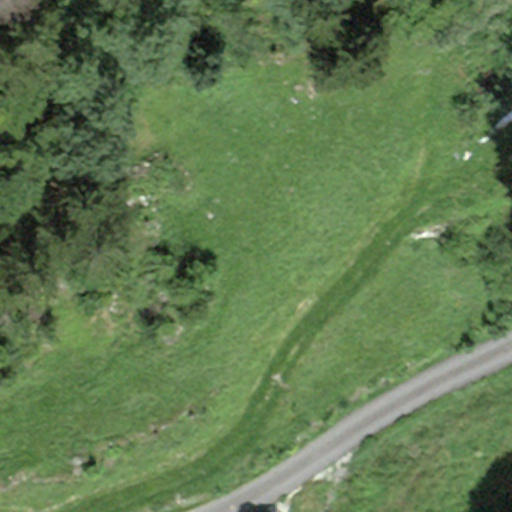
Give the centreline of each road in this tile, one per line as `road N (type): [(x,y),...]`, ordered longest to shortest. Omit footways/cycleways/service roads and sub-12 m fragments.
road 1 (track): [(91,511),(229,450),(282,356),(435,142),(445,72),(508,0)]
road 2 (unclassified): [(220,511),(368,419),(511,347)]
